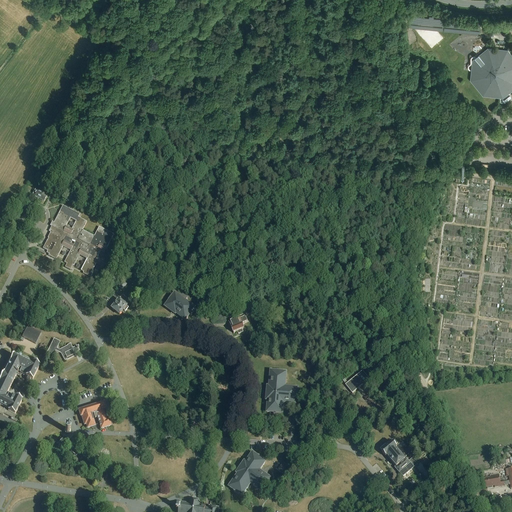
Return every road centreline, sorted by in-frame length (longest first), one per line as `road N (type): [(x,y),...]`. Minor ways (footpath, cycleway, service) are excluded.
road 1 (track): [(405,350),(381,303),(338,167),(314,80),(306,0)]
road 2 (residential): [(233,440),(246,383),(223,349),(182,334),(98,341)]
road 3 (track): [(53,192),(154,0)]
road 4 (residential): [(402,511),(354,451),(233,440)]
road 5 (unclassified): [(136,503),(8,481)]
road 6 (track): [(461,464),(405,350)]
